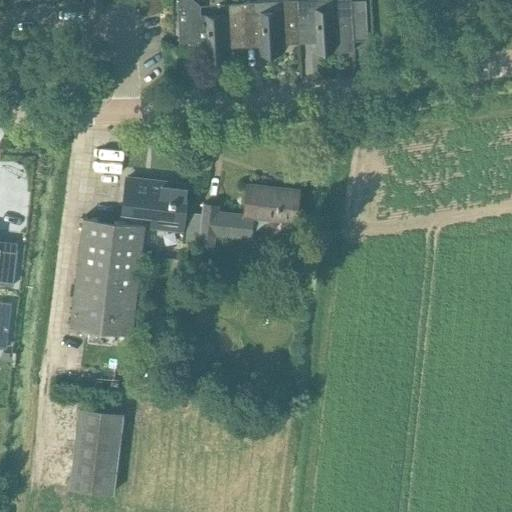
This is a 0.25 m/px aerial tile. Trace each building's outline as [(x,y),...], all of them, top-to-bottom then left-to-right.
[(176,0),(179,42),(187,42),(187,52),(202,51),(203,60),(228,59),(228,47),(242,46),(240,2),(225,3),(226,13),(200,14),(199,4),(195,0),(176,0)] [(255,2),(240,2),(242,46),(257,45),(258,56),(283,55),(283,44),(298,43),(295,0),(281,0),(280,0),(255,2)] [(295,0),(298,43),(312,43),(313,54),(334,53),(338,53),(338,52),(341,52),(341,53),(354,52),(353,40),(353,39),(352,21),(365,20),(364,0),(295,0)] [(121,222),(145,225),(145,223),(151,224),(151,227),(183,230),(189,184),(126,177),(121,222)] [(202,213),(198,244),(213,246),(215,234),(250,238),(253,218),(295,222),(298,189),(247,184),(244,215),(217,211),(218,204),(203,203),(202,213)] [(121,222),(83,217),(70,326),(132,333),(145,225),(121,222)] [(0,282),(13,284),(17,249),(0,246),(0,282)] [(0,299),(0,346),(6,347),(11,301),(0,299)] [(113,493),(123,412),(79,407),(69,488),(113,493)]
